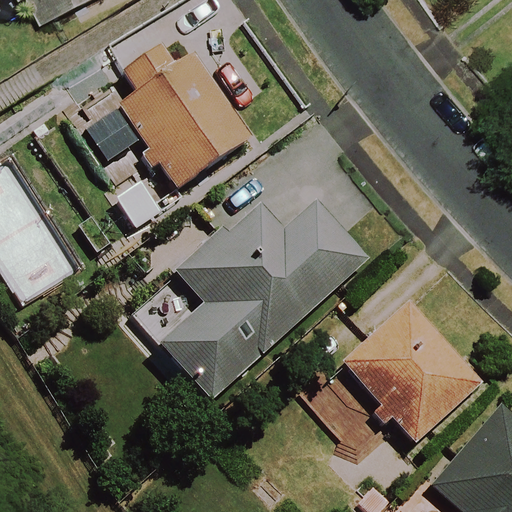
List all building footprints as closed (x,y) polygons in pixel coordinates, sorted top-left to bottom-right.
[(98,0),(31,0),(46,27),(98,0)] [(241,149),(167,41),(94,91),(139,156),(132,161),(144,177),(130,187),(148,213),(241,149)] [(280,242),(254,213),(226,239),(220,233),(169,280),(199,313),(149,359),(200,415),(359,270),(309,216),(280,242)] [(473,393),(401,314),(334,375),(407,454),(473,393)] [(511,511),(511,422),(494,407),(424,494),(446,511),(511,511)]
